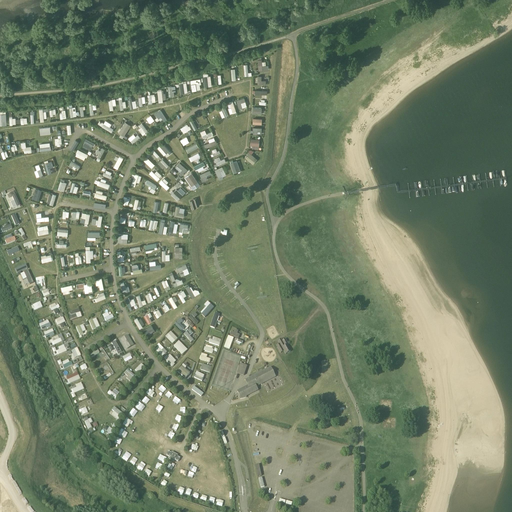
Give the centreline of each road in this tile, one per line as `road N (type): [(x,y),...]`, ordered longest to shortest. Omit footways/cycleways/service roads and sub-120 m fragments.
road 1 (track): [(0,271),(86,448),(190,511)]
road 2 (track): [(0,329),(14,370),(16,416),(1,467)]
